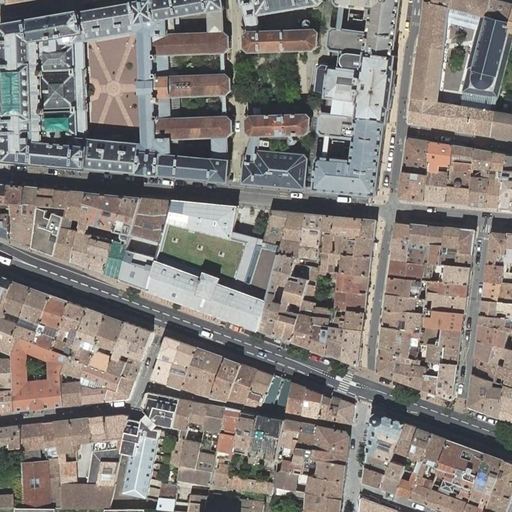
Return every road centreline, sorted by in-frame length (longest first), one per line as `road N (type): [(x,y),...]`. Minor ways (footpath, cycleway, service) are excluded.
road 1 (residential): [(0,173),(389,208)]
road 2 (residential): [(145,383),(363,429)]
road 3 (secondary): [(168,316),(367,398)]
road 4 (residential): [(486,217),(455,421)]
road 5 (secondary): [(0,252),(168,316)]
road 6 (residential): [(389,208),(367,383)]
road 7 (residential): [(145,383),(130,407),(0,422)]
road 8 (residential): [(414,0),(399,128)]
